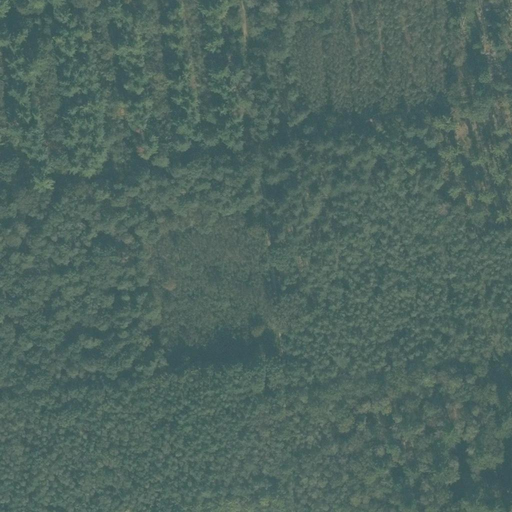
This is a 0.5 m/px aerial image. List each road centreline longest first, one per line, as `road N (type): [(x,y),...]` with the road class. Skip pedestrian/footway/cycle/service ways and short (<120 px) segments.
road 1 (track): [(0,192),(511,93)]
road 2 (track): [(240,0),(301,511)]
road 3 (track): [(0,389),(283,354)]
road 4 (track): [(288,386),(511,354)]
